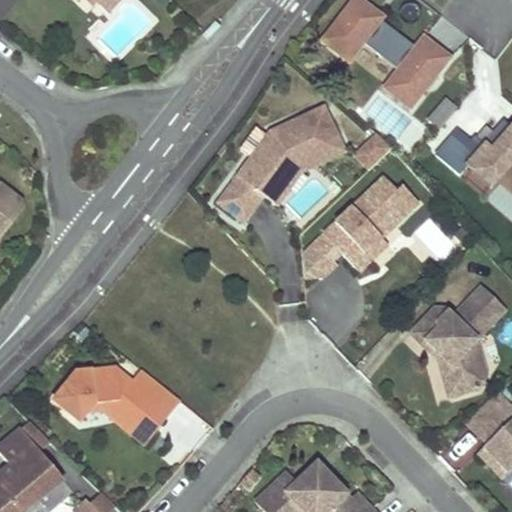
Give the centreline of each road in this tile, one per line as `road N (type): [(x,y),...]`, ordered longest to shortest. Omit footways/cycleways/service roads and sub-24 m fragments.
road 1 (residential): [(459,511),(372,419),(317,399),(266,416),(184,511)]
road 2 (tertiary): [(0,352),(122,221)]
road 3 (tertiary): [(179,147),(276,0)]
road 4 (tertiary): [(274,0),(168,115)]
road 5 (tertiary): [(168,115),(81,226)]
road 6 (tertiary): [(81,226),(0,338)]
